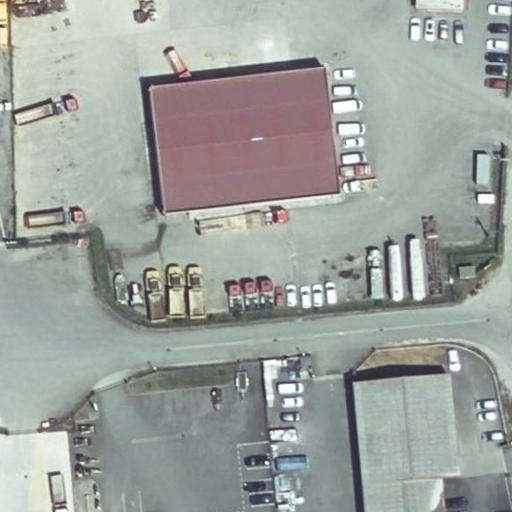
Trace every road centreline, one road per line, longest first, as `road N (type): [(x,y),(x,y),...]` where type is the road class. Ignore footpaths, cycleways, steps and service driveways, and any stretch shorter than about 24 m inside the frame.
road 1 (unclassified): [(7,334),(82,350),(156,349),(511,313)]
road 2 (unknown): [(131,349),(147,455),(211,497),(217,511)]
